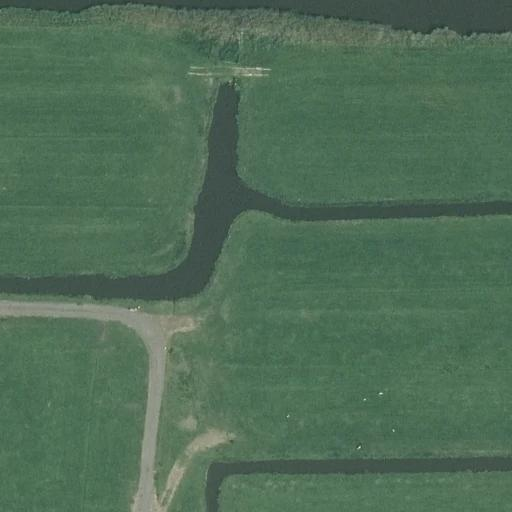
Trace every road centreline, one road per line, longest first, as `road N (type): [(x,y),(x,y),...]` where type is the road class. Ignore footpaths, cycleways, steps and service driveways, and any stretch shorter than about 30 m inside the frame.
road 1 (track): [(0,308),(112,312),(156,328),(202,319)]
road 2 (track): [(156,328),(138,511)]
